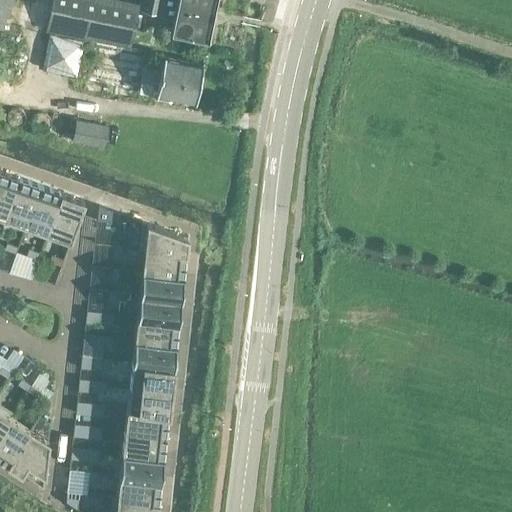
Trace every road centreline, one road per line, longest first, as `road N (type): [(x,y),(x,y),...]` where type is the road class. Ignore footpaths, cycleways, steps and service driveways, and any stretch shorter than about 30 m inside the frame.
road 1 (secondary): [(238,511),(282,140),(314,0)]
road 2 (residential): [(62,367),(47,496)]
